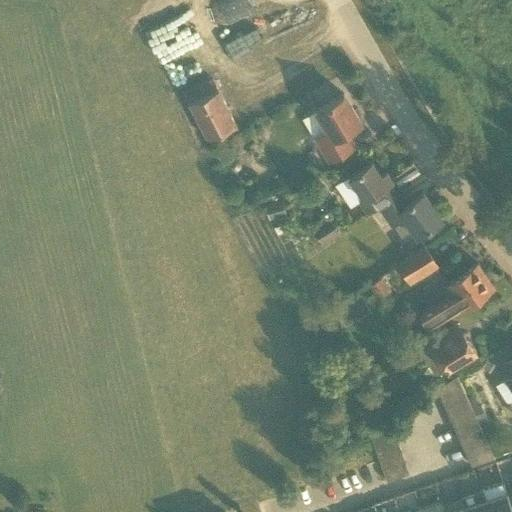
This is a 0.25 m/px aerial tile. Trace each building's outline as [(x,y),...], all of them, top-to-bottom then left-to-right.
[(206,138),(235,124),(213,78),(183,93),(206,138)] [(329,160),(351,147),(342,132),(360,121),(344,93),(315,110),(328,130),(315,138),(329,160)] [(387,182),(372,160),(350,175),(348,177),(363,199),(358,202),(366,214),(378,205),(400,189),(392,178),(387,182)] [(408,201),(400,189),(378,205),(392,223),(402,216),(417,235),(442,218),(423,191),(408,201)] [(409,282),(437,264),(425,245),(397,264),(409,282)] [(428,331),(494,287),(477,262),(443,284),(449,294),(417,314),(428,331)] [(341,321),(369,311),(363,294),(335,304),(341,321)] [(445,329),(427,342),(400,359),(408,370),(425,359),(437,377),(446,371),(476,350),(463,331),(451,338),(445,329)] [(441,397),(463,387),(457,376),(437,389),(441,397)] [(445,407),(467,397),(463,387),(441,397),(445,407)] [(449,417),(472,407),(467,397),(445,407),(449,417)] [(478,404),(472,407),(476,417),(479,422),(488,418),(481,403),(478,404)] [(454,426),(476,417),(472,407),(449,417),(454,426)] [(458,436),(480,426),(479,422),(476,417),(454,426),(458,436)] [(373,442),(396,434),(391,419),(370,433),(373,442)] [(463,446),(485,436),(480,426),(458,436),(463,446)] [(376,452),(399,444),(396,434),(373,442),(376,452)] [(467,456),(489,446),(485,436),(463,446),(467,456)] [(380,461),(402,454),(399,444),(376,452),(380,461)] [(472,465),(494,457),(489,446),(467,456),(472,465)] [(383,471),(406,464),(402,454),(380,461),(383,471)] [(386,480),(409,472),(406,464),(383,471),(386,480)] [(511,511),(511,508),(505,490),(502,481),(482,488),(490,511),(511,511)] [(468,511),(490,511),(482,488),(474,491),(477,500),(465,504),(468,511)]
